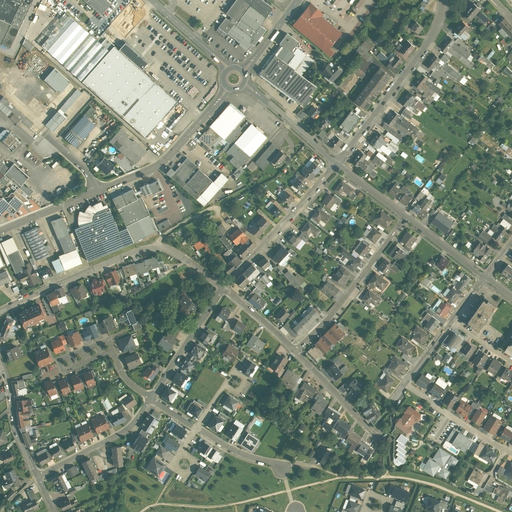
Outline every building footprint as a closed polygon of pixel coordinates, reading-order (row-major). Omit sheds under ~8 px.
[(17,0),(0,0),(0,43),(1,44),(10,24),(21,1),(17,0)] [(111,4),(106,0),(87,0),(86,2),(101,15),(111,4)] [(262,0),(236,0),(226,13),(232,17),(229,20),(235,25),(236,26),(240,20),(240,19),(250,5),(266,17),(273,8),(262,0)] [(30,6),(21,1),(10,24),(19,28),(30,6)] [(311,3),(308,6),(309,6),(309,5),(312,7),(311,8),(322,17),(324,14),(311,3)] [(476,5),(474,3),(469,9),(476,14),(477,12),(480,9),(478,7),(480,5),(478,3),(476,5)] [(250,5),(240,19),(240,20),(236,26),(235,25),(229,33),(241,42),(245,45),(248,41),(252,44),(254,46),(266,30),(264,28),(260,25),(266,17),(250,5)] [(322,17),(311,8),(312,7),(309,5),(309,6),(308,6),(292,25),(330,56),(331,57),(334,52),(330,49),(342,34),(334,27),(322,17)] [(113,26),(124,36),(132,28),(133,28),(134,26),(133,26),(141,17),(130,7),(113,26)] [(476,14),(469,9),(464,14),(466,16),(465,18),(467,20),(469,18),(471,20),(474,16),(476,14)] [(488,19),(481,12),(479,14),(477,12),(476,14),(481,19),(483,20),(482,21),(484,23),(488,19)] [(337,23),(325,13),(324,14),(322,17),(334,27),(337,23)] [(364,22),(367,16),(364,14),(359,23),(361,24),(363,21),(364,22)] [(235,25),(229,20),(226,18),(218,28),(226,33),(228,32),(229,33),(235,25)] [(511,25),(504,18),(499,23),(511,37),(511,25)] [(109,51),(75,21),(48,52),(82,82),(109,51)] [(470,27),(463,21),(455,31),(455,32),(461,37),(462,36),(466,32),(470,27)] [(424,27),(416,22),(411,28),(419,34),(424,27)] [(10,24),(1,44),(10,48),(19,28),(10,24)] [(298,42),(287,34),(279,44),(283,46),(291,52),(295,46),(298,42)] [(449,37),(445,42),(451,47),(454,43),(455,41),(449,37)] [(34,46),(25,38),(23,44),(30,50),(34,46)] [(373,45),(367,39),(361,46),(365,50),(367,52),(373,45)] [(248,41),(245,45),(241,42),(239,44),(247,51),(252,44),(248,41)] [(415,47),(409,42),(405,46),(404,45),(402,46),(410,53),(415,47)] [(445,42),(441,47),(446,52),(448,51),(451,47),(445,42)] [(148,63),(125,43),(123,45),(132,53),(146,65),(148,63)] [(454,43),(451,47),(467,59),(471,54),(460,45),(459,47),(454,43)] [(132,53),(123,45),(119,49),(128,58),(132,53)] [(119,49),(114,46),(109,51),(82,82),(145,138),(177,101),(142,70),(128,58),(119,49)] [(291,52),(283,46),(262,75),(285,93),(301,76),(294,70),(287,64),(295,54),(291,52)] [(295,54),(287,64),(294,70),(306,54),(295,46),(291,52),(295,54)] [(410,53),(402,46),(401,48),(402,49),(400,51),(407,57),(410,53)] [(467,59),(451,47),(448,51),(471,69),(474,64),(467,59)] [(367,52),(365,50),(361,55),(366,60),(370,55),(367,52)] [(146,65),(132,53),(128,58),(142,70),(146,65)] [(294,70),(301,76),(310,65),(314,60),(306,54),(294,70)] [(403,62),(395,55),(393,57),(395,58),(388,66),(394,71),(403,62)] [(440,59),(435,55),(430,60),(436,65),(440,59)] [(430,60),(426,65),(432,70),(436,65),(430,60)] [(336,65),(333,69),(329,65),(322,72),(326,75),(328,77),(330,76),(334,80),(342,71),(336,65)] [(365,75),(354,65),(350,70),(355,74),(362,79),(365,75)] [(55,68),(44,80),(60,94),(70,82),(55,68)] [(390,76),(380,68),(367,84),(378,93),(381,89),(389,80),(388,79),(390,76)] [(355,74),(350,70),(338,86),(343,90),(355,74)] [(428,78),(422,74),(418,79),(424,83),(428,78)] [(301,76),(285,93),(304,107),(312,97),(309,95),(316,87),(301,76)] [(418,79),(414,85),(420,89),(424,83),(418,79)] [(378,93),(367,84),(355,101),(365,109),(368,106),(368,107),(375,97),(378,93)] [(77,89),(60,109),(64,112),(81,93),(77,89)] [(415,96),(409,92),(405,97),(411,101),(415,96)] [(33,123),(4,96),(0,100),(0,101),(29,127),(33,123)] [(411,101),(405,97),(401,103),(406,107),(411,101)] [(229,104),(209,127),(219,135),(222,138),(224,140),(225,140),(237,125),(244,117),(237,111),(229,104)] [(313,106),(307,113),(314,119),(320,112),(313,106)] [(91,107),(84,115),(87,118),(95,110),(91,107)] [(410,115),(404,110),(401,113),(410,120),(412,117),(410,115)] [(58,111),(45,125),(53,132),(66,117),(58,111)] [(400,115),(394,111),(390,116),(396,121),(398,118),(400,115)] [(349,133),(360,118),(354,113),(352,115),(350,113),(341,125),(343,127),(342,128),(344,129),(345,131),(349,133)] [(83,115),(70,130),(82,141),(95,125),(87,118),(84,115),(83,115)] [(390,116),(386,122),(392,126),(393,125),(396,121),(390,116)] [(326,120),(323,118),(321,121),(322,121),(319,126),(323,130),(324,130),(329,123),(326,120)] [(403,119),(402,120),(401,120),(398,118),(396,121),(408,130),(415,135),(418,131),(403,119)] [(408,130),(396,121),(393,125),(402,131),(402,132),(405,134),(408,130)] [(251,124),(235,142),(249,155),(250,156),(267,137),(251,124)] [(237,125),(225,140),(228,143),(230,142),(241,128),(237,125)] [(121,128),(109,141),(135,164),(147,151),(121,128)] [(219,135),(211,128),(205,134),(206,134),(204,136),(202,135),(199,139),(204,143),(209,147),(212,144),(219,135)] [(400,134),(391,128),(388,131),(400,140),(402,141),(405,137),(401,133),(400,134)] [(4,130),(3,131),(2,131),(0,133),(0,138),(2,141),(9,132),(10,132),(8,131),(7,130),(5,130),(4,130)] [(82,141),(70,130),(64,137),(76,147),(82,141)] [(323,130),(319,135),(323,139),(325,136),(327,133),(324,130),(323,130)] [(393,140),(395,137),(388,131),(386,134),(393,140)] [(9,132),(2,141),(13,150),(20,142),(9,132)] [(379,132),(374,137),(380,142),(384,136),(379,132)] [(219,135),(212,144),(215,146),(222,138),(219,135)] [(332,140),(328,144),(336,150),(343,141),(335,135),(332,140)] [(475,145),(480,138),(474,135),(469,142),(475,145)] [(384,136),(380,142),(383,144),(387,147),(390,144),(384,139),(386,137),(384,136)] [(374,137),(370,143),(374,146),(375,147),(375,146),(376,147),(380,142),(374,137)] [(228,143),(223,149),(226,152),(229,149),(233,145),(230,142),(228,143)] [(249,155),(235,142),(233,145),(229,149),(235,155),(229,161),(237,168),(238,169),(240,167),(249,155)] [(387,147),(392,151),(395,153),(399,148),(391,142),(390,144),(387,147)] [(209,147),(204,143),(201,146),(209,153),(212,150),(209,147)] [(272,143),(255,163),(263,169),(270,161),(280,150),(272,143)] [(387,147),(383,144),(380,148),(389,154),(392,151),(387,147)] [(504,144),(502,147),(509,153),(511,150),(504,144)] [(376,150),(369,145),(366,148),(374,153),(376,150)] [(280,150),(270,161),(275,164),(277,161),(279,163),(282,160),(286,155),(285,155),(280,150)] [(367,156),(361,151),(357,157),(368,165),(370,163),(365,159),(367,156)] [(94,154),(89,159),(92,162),(97,156),(94,154)] [(286,155),(282,160),(287,164),(291,159),(286,154),(285,155),(286,155)] [(376,155),(372,160),(381,167),(384,162),(377,156),(376,155)] [(368,165),(357,157),(353,162),(359,167),(360,165),(361,164),(366,168),(368,165)] [(107,162),(103,158),(100,162),(102,163),(99,167),(107,175),(113,167),(111,166),(112,164),(108,161),(107,162)] [(171,168),(166,173),(184,188),(188,184),(187,183),(199,169),(200,168),(188,158),(176,172),(171,168)] [(9,169),(0,160),(0,171),(4,175),(9,169)] [(313,162),(308,168),(315,174),(320,168),(317,166),(313,162)] [(29,177),(14,163),(9,169),(4,175),(10,180),(18,187),(19,188),(24,182),(29,177)] [(237,168),(233,174),(237,178),(244,170),(240,167),(238,169),(237,168)] [(303,173),(302,174),(306,177),(310,180),(315,174),(308,168),(303,173)] [(199,169),(187,183),(188,184),(200,195),(212,181),(199,169)] [(409,178),(411,175),(404,169),(402,173),(409,178)] [(221,173),(213,182),(220,188),(228,179),(221,173)] [(443,173),(437,181),(441,184),(447,176),(443,173)] [(10,180),(4,175),(0,178),(0,180),(5,185),(10,180)] [(298,179),(293,184),(300,191),(305,185),(302,182),(298,178),(298,179)] [(148,183),(139,187),(143,195),(151,192),(152,194),(162,190),(157,180),(148,185),(148,183)] [(200,195),(196,199),(204,206),(220,188),(213,182),(212,181),(200,195)] [(354,190),(342,181),(335,190),(340,194),(343,190),(350,195),(350,196),(353,192),(354,190)] [(24,182),(19,188),(23,192),(29,197),(34,191),(24,182)] [(396,183),(389,192),(395,197),(399,192),(401,190),(401,189),(396,186),(397,184),(396,183)] [(200,195),(188,184),(184,188),(196,199),(200,195)] [(133,189),(124,193),(123,192),(120,193),(121,194),(112,198),(117,208),(122,206),(137,199),(133,189)] [(283,189),(280,192),(280,191),(277,194),(281,197),(286,192),(284,190),(283,189)] [(12,192),(8,196),(9,197),(6,201),(8,202),(15,195),(23,203),(24,202),(29,201),(21,194),(16,190),(13,193),(12,192)] [(290,195),(286,191),(286,192),(281,197),(288,204),(293,198),(290,195)] [(421,191),(415,198),(419,201),(424,193),(421,191)] [(357,195),(353,192),(350,196),(350,195),(349,197),(353,200),(357,195)] [(403,196),(400,200),(406,205),(413,196),(412,195),(410,196),(406,193),(403,196)] [(333,197),(330,194),(326,200),(325,199),(322,203),(326,205),(330,208),(335,202),(337,200),(333,197)] [(6,201),(2,197),(0,199),(0,212),(2,214),(5,210),(7,209),(10,205),(16,211),(23,203),(15,195),(8,202),(6,201)] [(137,199),(122,206),(124,211),(119,213),(126,226),(149,215),(141,197),(137,199)] [(99,204),(96,205),(94,206),(91,208),(90,206),(87,210),(85,214),(82,213),(81,214),(80,214),(79,218),(79,223),(80,227),(75,229),(88,261),(133,242),(127,228),(119,232),(109,207),(106,209),(105,206),(102,207),(101,204),(99,205),(99,204)] [(274,205),(269,210),(276,217),(282,211),(278,207),(275,204),(274,205)] [(420,206),(417,204),(413,210),(418,214),(423,208),(420,206)] [(10,205),(7,209),(9,211),(13,214),(16,211),(10,205)] [(331,217),(319,208),(312,217),(319,223),(322,219),(326,223),(331,217)] [(423,208),(418,214),(424,219),(429,212),(426,210),(423,208)] [(382,211),(376,219),(380,222),(387,227),(393,219),(382,211)] [(446,218),(439,213),(436,216),(431,223),(439,229),(446,218)] [(511,223),(511,218),(505,214),(502,217),(504,218),(511,224),(511,223)] [(149,215),(126,226),(127,228),(133,242),(157,231),(149,215)] [(243,223),(236,216),(232,221),(239,228),(243,223)] [(62,217),(51,222),(58,239),(58,238),(69,234),(62,217)] [(263,217),(256,224),(264,230),(270,223),(263,217)] [(454,223),(446,218),(439,229),(446,234),(451,227),(454,223)] [(511,224),(504,218),(501,222),(503,223),(502,225),(508,229),(511,224)] [(167,219),(157,225),(159,230),(170,225),(167,219)] [(312,226),(307,222),(301,230),(310,236),(313,232),(315,228),(312,226)] [(249,229),(243,223),(239,228),(244,234),(249,229)] [(213,231),(219,238),(223,235),(226,230),(221,224),(213,231)] [(256,224),(250,231),(257,237),(264,230),(256,224)] [(502,225),(499,228),(497,226),(495,228),(504,235),(508,229),(502,225)] [(367,236),(367,237),(375,243),(382,234),(374,227),(371,231),(367,236)] [(36,228),(24,233),(35,256),(37,260),(48,255),(36,228)] [(239,241),(245,235),(239,228),(229,237),(235,244),(239,241)] [(504,235),(495,228),(493,231),(496,233),(493,236),(499,241),(504,235)] [(483,230),(481,234),(488,240),(491,236),(487,233),(483,230)] [(413,235),(409,232),(402,241),(406,244),(410,247),(410,246),(417,237),(413,235)] [(35,256),(24,233),(21,234),(32,258),(35,256)] [(298,237),(293,233),(287,240),(296,247),(301,239),(298,237)] [(69,234),(58,238),(64,253),(76,249),(70,234),(69,234)] [(307,239),(300,234),(298,237),(301,239),(305,242),(307,239)] [(488,240),(481,234),(478,237),(486,243),(488,240)] [(232,246),(223,235),(219,238),(227,248),(228,249),(230,248),(232,246)] [(239,241),(244,244),(249,239),(245,235),(239,241)] [(365,239),(360,235),(357,238),(361,241),(363,242),(363,241),(369,246),(371,244),(365,239)] [(216,250),(206,236),(200,240),(204,246),(209,253),(210,254),(212,252),(212,253),(216,250)] [(12,237),(1,243),(7,255),(18,250),(12,237)] [(244,244),(250,250),(255,245),(249,239),(244,244)] [(200,240),(193,245),(197,250),(204,246),(200,240)] [(369,246),(363,241),(363,242),(360,245),(361,246),(358,251),(357,250),(356,250),(364,257),(371,248),(369,246)] [(7,255),(1,243),(0,242),(0,248),(7,265),(11,263),(7,255)] [(486,246),(481,242),(476,247),(488,256),(492,250),(486,245),(486,246)] [(244,244),(237,251),(243,257),(250,250),(244,244)] [(476,247),(472,244),(469,249),(477,255),(478,253),(480,254),(478,257),(483,261),(488,256),(476,247)] [(404,250),(397,245),(390,254),(397,260),(398,258),(402,261),(408,254),(404,251),(404,250)] [(288,251),(282,246),(277,251),(278,252),(285,259),(286,260),(291,255),(288,251)] [(297,253),(290,248),(288,251),(291,255),(293,257),(297,253)] [(64,253),(59,256),(59,258),(64,269),(64,270),(81,263),(76,249),(64,253)] [(364,257),(356,250),(357,250),(355,249),(353,251),(354,252),(358,256),(358,255),(363,259),(364,257)] [(18,250),(7,255),(11,263),(15,273),(23,270),(26,268),(25,265),(18,250)] [(226,264),(216,250),(212,253),(224,269),(226,267),(225,265),(226,264)] [(352,255),(346,251),(343,254),(350,259),(346,265),(354,271),(361,261),(352,255)] [(285,259),(278,252),(273,257),(281,264),(285,259)] [(236,255),(228,262),(230,264),(226,267),(224,269),(228,274),(239,264),(241,262),(236,255)] [(156,256),(144,260),(144,261),(147,270),(158,267),(159,267),(158,262),(156,256)] [(265,257),(258,263),(268,274),(271,271),(266,266),(270,263),(265,257)] [(448,262),(442,257),(440,260),(437,264),(437,265),(443,269),(448,262)] [(64,269),(59,258),(51,261),(57,273),(64,269)] [(386,259),(379,268),(386,273),(390,268),(395,273),(398,269),(393,265),(386,259)] [(144,261),(134,264),(137,273),(137,275),(148,272),(147,270),(144,261)] [(162,261),(158,262),(159,267),(158,267),(160,273),(164,272),(167,271),(166,266),(164,266),(162,261)] [(403,268),(395,262),(393,265),(398,269),(400,271),(403,268)] [(29,263),(25,265),(26,268),(23,270),(24,272),(18,275),(21,281),(27,278),(30,285),(38,282),(29,263)] [(134,263),(122,267),(123,269),(125,276),(125,277),(137,273),(134,264),(134,263)] [(252,264),(243,274),(249,279),(250,281),(254,277),(259,272),(252,264)] [(511,267),(508,264),(502,272),(511,280),(511,267)] [(343,266),(340,269),(347,275),(350,272),(343,266)] [(41,271),(44,278),(52,275),(49,268),(41,271)] [(340,269),(336,274),(338,276),(335,279),(341,283),(343,284),(347,279),(348,279),(349,277),(347,275),(340,269)] [(289,270),(284,275),(296,289),(303,283),(297,276),(295,277),(289,270)] [(6,271),(0,274),(0,285),(11,280),(6,271)] [(115,271),(108,273),(108,274),(112,284),(119,281),(115,271)] [(472,279),(461,271),(459,275),(462,278),(460,280),(459,280),(458,280),(460,281),(458,284),(464,289),(472,279)] [(183,279),(178,272),(166,279),(171,287),(176,284),(183,279)] [(242,273),(235,280),(242,287),(243,285),(249,279),(243,274),(242,273)] [(376,273),(369,283),(375,287),(377,284),(384,289),(388,283),(376,273)] [(270,281),(265,274),(260,278),(266,285),(270,281)] [(254,277),(250,281),(261,292),(265,289),(254,277)] [(92,282),(93,282),(90,284),(93,292),(94,294),(97,293),(97,294),(98,294),(99,294),(100,294),(101,294),(101,293),(102,292),(101,291),(104,290),(103,286),(100,280),(100,279),(97,281),(97,280),(96,279),(95,279),(94,279),(93,280),(93,281),(92,282)] [(332,284),(328,282),(327,282),(323,287),(334,296),(339,290),(336,287),(335,287),(332,284)] [(81,285),(73,288),(76,296),(78,299),(83,297),(82,295),(85,294),(86,293),(84,290),(83,290),(81,285)] [(62,287),(55,290),(55,291),(57,297),(65,295),(62,287)] [(456,290),(452,287),(445,297),(454,303),(461,294),(456,290)] [(253,290),(247,297),(249,300),(254,294),(255,294),(256,293),(253,290)] [(381,299),(369,290),(362,299),(366,302),(369,304),(372,301),(376,304),(381,299)] [(55,291),(46,295),(48,298),(51,305),(59,301),(57,297),(55,291)] [(190,297),(185,294),(184,294),(181,299),(185,302),(179,311),(188,317),(193,310),(194,310),(196,308),(195,308),(195,307),(198,303),(198,302),(194,299),(194,298),(194,297),(194,296),(193,296),(192,296),(191,296),(190,297)] [(255,294),(254,294),(249,300),(259,309),(265,302),(261,299),(255,294)] [(65,295),(57,297),(59,301),(60,302),(61,301),(62,303),(67,301),(65,295)] [(51,305),(48,298),(42,298),(42,301),(44,301),(43,304),(45,304),(44,307),(46,307),(46,310),(48,310),(47,313),(49,313),(48,316),(53,317),(55,316),(54,314),(51,305)] [(485,298),(467,323),(479,332),(497,306),(485,298)] [(59,301),(51,305),(54,314),(59,311),(56,305),(60,303),(60,302),(59,301)] [(445,304),(442,301),(435,310),(444,316),(450,308),(445,304)] [(39,304),(19,313),(25,327),(45,318),(39,304)] [(230,312),(223,307),(218,315),(225,320),(230,312)] [(289,314),(283,308),(276,316),(282,321),(289,314)] [(314,308),(308,313),(314,319),(320,314),(316,310),(314,308)] [(131,309),(126,311),(127,312),(125,312),(126,313),(124,314),(123,316),(122,318),(123,321),(124,320),(124,321),(125,321),(126,322),(127,323),(128,325),(130,324),(132,323),(132,324),(136,322),(131,309)] [(293,310),(287,317),(290,319),(296,312),(293,310)] [(440,321),(427,312),(424,317),(429,321),(425,325),(430,329),(433,331),(440,321)] [(314,319),(308,313),(303,318),(309,324),(314,319)] [(7,318),(6,318),(3,324),(12,328),(13,326),(12,326),(11,326),(13,320),(10,319),(7,318)] [(309,324),(303,318),(298,323),(304,330),(309,324)] [(108,322),(103,320),(101,323),(105,331),(109,329),(110,330),(115,328),(112,320),(110,319),(108,322)] [(246,325),(238,320),(232,329),(237,331),(237,330),(241,333),(242,330),(243,330),(246,325)] [(136,322),(132,324),(134,330),(142,327),(139,321),(136,322)] [(184,326),(176,321),(172,327),(173,328),(179,332),(180,332),(184,326)] [(347,327),(340,322),(337,324),(343,331),(347,327)] [(304,330),(298,323),(293,328),(295,330),(297,332),(299,334),(299,335),(304,330)] [(3,324),(1,331),(10,334),(11,331),(12,328),(3,324)] [(337,324),(333,328),(332,327),(329,330),(330,331),(337,339),(340,335),(342,336),(345,333),(343,331),(337,324)] [(88,331),(83,333),(86,340),(93,337),(93,338),(97,336),(96,333),(93,325),(86,327),(88,331)] [(428,335),(417,327),(414,331),(418,334),(415,339),(414,339),(419,342),(421,344),(428,335)] [(179,332),(173,328),(169,334),(175,338),(179,332)] [(206,331),(205,330),(199,339),(206,343),(207,341),(209,342),(212,338),(210,337),(212,335),(206,331)] [(10,334),(1,331),(0,332),(0,337),(2,339),(5,340),(7,335),(9,335),(9,336),(10,334)] [(330,331),(326,335),(325,334),(321,337),(322,338),(330,346),(333,342),(334,343),(338,340),(337,339),(330,331)] [(75,333),(67,336),(71,346),(79,343),(79,341),(75,333)] [(169,334),(168,333),(165,338),(163,336),(158,343),(163,346),(163,347),(168,351),(171,346),(170,345),(172,342),(173,343),(174,343),(175,343),(176,342),(176,341),(175,340),(174,339),(175,338),(169,334)] [(463,339),(455,333),(451,338),(447,344),(448,344),(451,347),(452,345),(456,348),(455,350),(459,344),(463,339)] [(251,348),(252,347),(258,337),(253,334),(246,345),(251,348)] [(131,335),(118,340),(123,352),(128,349),(135,347),(134,346),(132,340),(133,340),(131,335)] [(448,335),(443,341),(444,341),(443,343),(447,346),(448,344),(447,344),(451,338),(448,335)] [(322,338),(319,342),(318,341),(314,344),(315,345),(322,352),(326,349),(327,350),(331,347),(330,346),(322,338)] [(414,346),(403,338),(398,344),(402,348),(401,350),(407,354),(414,346)] [(60,339),(52,342),(56,352),(64,349),(62,344),(60,339)] [(264,344),(257,339),(252,347),(259,352),(264,344)] [(476,348),(468,343),(464,348),(462,351),(469,357),(476,348)] [(198,345),(196,344),(190,353),(192,355),(196,357),(199,359),(200,357),(202,357),(204,353),(203,353),(205,350),(198,345)] [(315,345),(312,349),(311,348),(307,351),(315,360),(319,356),(320,357),(324,354),(322,352),(315,345)] [(239,352),(229,346),(226,351),(224,349),(222,353),(232,360),(235,357),(236,357),(239,352)] [(16,347),(6,351),(9,361),(20,357),(16,347)] [(45,348),(43,348),(43,349),(38,351),(37,351),(35,352),(34,353),(40,367),(52,362),(46,348),(45,348)] [(246,353),(240,350),(239,352),(236,357),(241,361),(246,353)] [(481,351),(473,362),(479,366),(481,367),(482,365),(488,356),(481,351)] [(246,353),(241,361),(245,363),(249,355),(246,353)] [(448,353),(443,360),(446,362),(451,356),(448,353)] [(139,359),(137,354),(132,356),(133,359),(127,362),(130,368),(133,367),(133,368),(135,367),(135,366),(135,365),(139,364),(137,360),(139,359)] [(287,360),(278,354),(271,366),(279,371),(279,372),(282,368),(287,360)] [(186,358),(180,367),(182,368),(187,372),(189,373),(195,364),(192,362),(196,357),(192,355),(189,360),(186,358)] [(404,362),(395,356),(392,360),(393,361),(388,368),(394,371),(398,375),(406,365),(407,364),(404,362)] [(255,365),(247,359),(245,363),(240,369),(248,375),(255,365)] [(498,363),(493,360),(490,365),(488,369),(495,373),(500,366),(498,364),(498,363)] [(334,363),(328,368),(334,375),(340,370),(334,363)] [(151,369),(148,368),(147,368),(145,371),(144,371),(143,372),(143,374),(145,375),(152,379),(159,369),(158,368),(155,366),(154,366),(153,369),(151,369)] [(279,371),(278,373),(277,372),(276,374),(280,377),(284,370),(282,368),(279,372),(279,371)] [(511,375),(511,371),(506,368),(504,370),(502,374),(501,376),(501,377),(505,379),(505,378),(509,380),(511,375)] [(299,376),(288,369),(281,381),(292,388),(295,382),(299,376)] [(340,370),(334,375),(335,376),(334,376),(336,379),(343,374),(340,370)] [(90,371),(83,374),(87,382),(86,383),(87,386),(89,387),(91,386),(92,384),(95,383),(93,378),(90,371)] [(179,374),(177,373),(172,380),(180,386),(185,378),(179,374)] [(395,380),(387,374),(379,385),(378,386),(381,388),(387,392),(395,380)] [(422,374),(417,382),(425,388),(427,384),(430,380),(425,376),(422,374)] [(77,375),(71,377),(74,386),(74,387),(75,390),(76,390),(79,389),(79,388),(82,387),(80,381),(77,375)] [(430,380),(427,384),(430,386),(435,378),(433,376),(430,380)] [(65,379),(59,382),(62,390),(61,392),(62,394),(64,395),(66,394),(67,392),(70,391),(68,387),(65,380),(65,379)] [(17,380),(11,382),(14,395),(27,394),(25,388),(19,390),(17,382),(17,380)] [(51,380),(45,383),(49,392),(48,393),(49,395),(50,396),(53,395),(53,393),(56,392),(55,388),(52,382),(51,380)] [(362,387),(355,380),(348,386),(346,388),(348,389),(354,395),(356,393),(357,393),(358,394),(359,394),(359,393),(360,393),(360,392),(360,391),(360,390),(362,387)] [(438,381),(437,382),(430,390),(436,394),(435,395),(438,397),(442,392),(445,388),(444,388),(440,385),(440,384),(440,383),(438,381)] [(315,389),(307,384),(306,384),(304,382),(300,388),(296,394),(299,396),(299,397),(300,398),(301,397),(302,398),(305,393),(311,397),(315,390),(315,389)] [(345,383),(339,389),(344,393),(348,389),(346,388),(348,386),(345,383)] [(170,389),(168,387),(162,396),(170,401),(175,392),(170,389)] [(454,396),(451,393),(449,396),(447,397),(446,398),(447,400),(445,402),(448,405),(449,404),(452,406),(455,401),(458,397),(455,395),(454,396)] [(131,394),(128,397),(127,396),(123,398),(125,400),(123,401),(128,408),(133,405),(136,403),(131,394)] [(238,401),(229,396),(228,397),(224,404),(233,409),(238,401)] [(322,398),(320,400),(317,398),(317,399),(313,404),(318,407),(316,411),(320,414),(328,402),(322,398)] [(23,400),(22,401),(17,401),(18,411),(27,410),(29,409),(31,409),(30,404),(31,403),(31,401),(30,400),(24,400),(23,400)] [(199,408),(191,402),(186,410),(197,417),(202,409),(199,408)] [(378,409),(374,402),(362,409),(365,414),(370,411),(372,410),(373,412),(378,409)] [(465,405),(462,403),(457,410),(465,416),(467,413),(471,407),(471,406),(466,403),(465,405)] [(122,405),(117,408),(117,409),(119,412),(121,412),(123,416),(128,414),(122,405)] [(420,414),(411,406),(405,408),(405,414),(402,418),(396,420),(396,425),(406,433),(409,432),(412,432),(412,426),(415,421),(418,420),(420,419),(420,414)] [(328,413),(325,417),(329,420),(328,421),(327,421),(324,426),(331,431),(339,418),(341,414),(331,407),(328,413)] [(18,411),(16,411),(19,427),(20,430),(26,428),(25,425),(30,424),(29,419),(25,420),(25,417),(29,416),(30,415),(29,409),(27,410),(18,411)] [(481,411),(478,409),(471,420),(479,425),(486,414),(484,412),(483,411),(482,410),(481,411)] [(154,410),(151,415),(157,419),(161,414),(154,410)] [(379,411),(373,415),(372,415),(368,418),(369,421),(371,420),(381,414),(379,411)] [(119,412),(114,415),(115,417),(111,418),(113,421),(115,425),(125,420),(123,416),(121,412),(119,412)] [(220,412),(217,417),(223,420),(225,422),(228,417),(220,412)] [(151,415),(149,414),(145,421),(154,426),(158,420),(151,415)] [(381,414),(371,420),(374,425),(382,415),(381,414)] [(103,416),(102,416),(100,417),(100,418),(98,418),(103,430),(108,427),(109,427),(106,422),(104,416),(103,416)] [(217,417),(215,416),(213,419),(212,418),(209,422),(210,423),(208,426),(216,431),(223,420),(217,417)] [(500,421),(491,416),(484,428),(494,433),(500,423),(501,421),(500,421)] [(103,430),(98,418),(96,420),(95,419),(93,420),(93,421),(92,421),(95,428),(97,432),(103,430)] [(352,426),(341,419),(336,428),(342,432),(340,436),(344,438),(349,429),(352,426)] [(154,426),(145,421),(141,428),(142,429),(148,433),(150,433),(154,426)] [(90,430),(88,425),(87,425),(86,424),(84,425),(84,426),(82,427),(87,439),(92,436),(93,436),(90,430)] [(186,431),(176,424),(171,431),(173,433),(181,438),(186,431)] [(242,429),(233,424),(226,435),(235,440),(239,434),(242,429)] [(406,433),(396,425),(395,427),(396,427),(392,432),(393,433),(392,434),(396,437),(395,439),(394,453),(394,456),(394,459),(394,460),(394,462),(395,463),(397,464),(398,465),(400,464),(401,464),(402,463),(403,463),(405,460),(403,458),(406,455),(404,454),(406,451),(403,449),(406,446),(404,445),(408,439),(405,436),(406,435),(409,432),(406,433)] [(87,439),(82,427),(76,430),(79,437),(81,441),(87,439)] [(148,433),(142,429),(139,434),(145,438),(148,433)] [(349,429),(344,438),(347,439),(352,431),(349,429)] [(446,440),(452,443),(459,432),(453,429),(446,440)] [(509,431),(505,429),(501,435),(503,436),(504,439),(506,439),(508,441),(511,436),(511,434),(511,433),(509,432),(509,431)] [(362,438),(352,431),(347,439),(353,443),(348,450),(352,453),(357,446),(361,440),(362,438)] [(26,432),(22,433),(26,446),(32,444),(31,440),(29,437),(28,437),(26,432)] [(259,439),(248,432),(246,435),(241,442),(240,444),(251,451),(254,446),(258,441),(259,439)] [(465,452),(472,440),(459,432),(452,443),(465,452)] [(148,439),(140,434),(132,446),(136,449),(141,451),(148,439)] [(179,444),(169,437),(165,443),(173,448),(175,450),(179,444)] [(68,441),(64,444),(68,451),(76,447),(74,443),(72,439),(68,441)] [(370,446),(363,441),(359,447),(357,451),(364,455),(370,447),(370,446)] [(212,448),(205,443),(204,445),(200,451),(207,455),(212,448)] [(485,447),(480,443),(479,445),(475,451),(481,454),(485,447)] [(51,449),(55,457),(62,453),(58,446),(57,445),(51,449)] [(120,446),(112,447),(113,455),(112,456),(112,458),(113,458),(114,466),(122,465),(120,446)] [(497,455),(491,452),(492,449),(486,446),(485,447),(481,454),(480,456),(492,463),(497,455)] [(167,451),(160,447),(156,453),(163,457),(167,451)] [(326,449),(323,447),(319,454),(316,458),(324,463),(331,452),(326,449)] [(364,455),(362,458),(367,461),(372,453),(372,454),(374,450),(370,447),(364,455)] [(219,452),(212,448),(207,455),(214,460),(218,454),(219,452)] [(439,457),(436,463),(446,470),(450,464),(454,466),(458,460),(440,449),(436,455),(439,457)] [(11,452),(1,455),(4,463),(14,459),(11,452)] [(38,457),(42,464),(50,460),(49,460),(46,452),(38,457)] [(165,464),(153,457),(146,468),(158,476),(165,464)] [(93,466),(90,459),(83,463),(91,479),(97,476),(98,476),(95,469),(96,468),(94,466),(93,466)] [(445,478),(449,472),(433,462),(431,465),(427,463),(423,469),(433,475),(436,472),(445,478)] [(74,466),(67,470),(70,476),(77,473),(74,466)] [(208,466),(205,471),(210,474),(212,475),(216,470),(208,466)] [(199,468),(194,476),(204,482),(210,474),(205,471),(204,470),(203,471),(199,468)] [(116,469),(97,476),(99,481),(118,473),(116,469)] [(14,470),(5,473),(8,479),(3,481),(4,484),(6,488),(19,483),(14,470)] [(484,475),(474,470),(469,479),(478,484),(484,475)] [(61,475),(54,478),(54,479),(52,480),(53,483),(56,482),(57,485),(64,482),(61,475)] [(57,485),(60,493),(68,489),(69,489),(68,489),(65,482),(57,485)] [(352,485),(349,494),(351,495),(360,498),(362,499),(365,490),(352,485)] [(478,486),(474,491),(480,495),(483,489),(478,486)] [(499,486),(498,488),(496,487),(495,488),(493,492),(498,494),(498,493),(501,495),(498,501),(503,503),(505,497),(506,498),(510,490),(506,488),(505,489),(499,486)] [(406,501),(410,492),(395,487),(395,488),(393,493),(392,495),(406,501)] [(33,489),(27,492),(30,497),(35,495),(33,489)] [(13,490),(7,496),(10,499),(16,493),(13,490)] [(440,501),(430,497),(427,505),(429,506),(428,509),(434,511),(436,511),(439,506),(440,501)] [(31,500),(23,504),(26,511),(29,511),(39,508),(39,507),(35,499),(31,500)] [(68,499),(60,503),(63,510),(72,506),(70,503),(68,499)] [(439,506),(445,509),(448,502),(441,500),(440,501),(439,506)] [(354,511),(356,511),(360,504),(349,501),(346,509),(354,511)] [(394,506),(403,509),(405,503),(402,503),(396,501),(394,506)]
